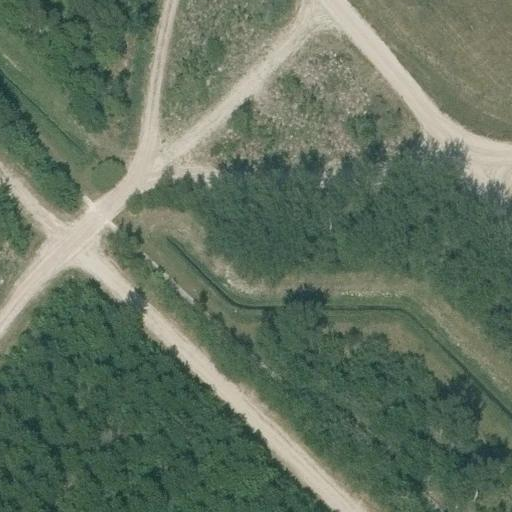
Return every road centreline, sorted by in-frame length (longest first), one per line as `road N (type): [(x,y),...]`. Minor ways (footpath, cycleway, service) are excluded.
road 1 (track): [(336,0),(413,78),(475,165),(260,184),(156,164),(170,0)]
road 2 (track): [(342,511),(75,241)]
road 3 (track): [(323,0),(102,218)]
road 4 (unknown): [(0,336),(75,241)]
